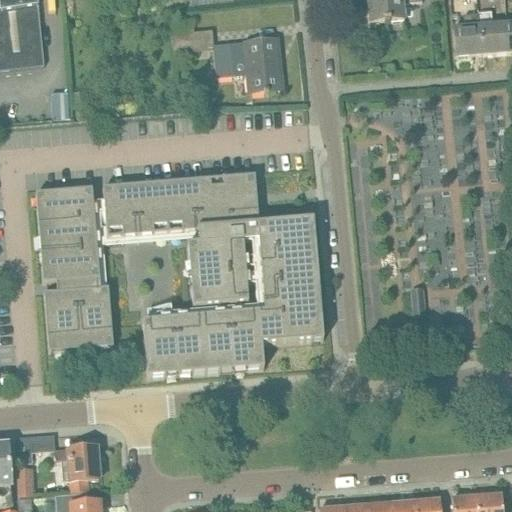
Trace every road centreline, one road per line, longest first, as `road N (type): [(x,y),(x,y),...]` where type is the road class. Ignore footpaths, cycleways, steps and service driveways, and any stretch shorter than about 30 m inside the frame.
road 1 (residential): [(33,417),(12,161),(330,137)]
road 2 (residential): [(141,492),(511,462)]
road 3 (residential): [(357,390),(330,137)]
road 4 (residential): [(135,408),(357,390)]
road 5 (residential): [(357,390),(511,376)]
road 6 (residential): [(311,0),(330,137)]
